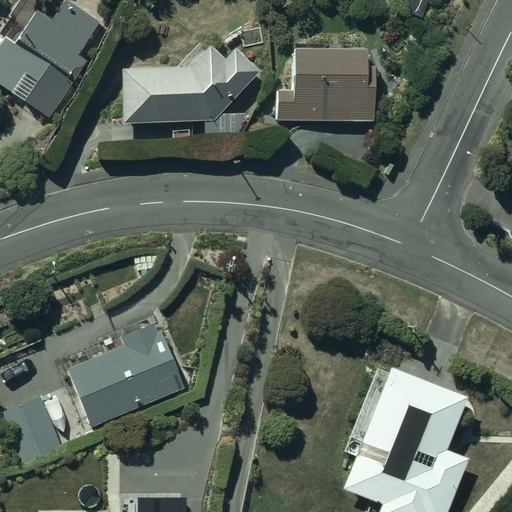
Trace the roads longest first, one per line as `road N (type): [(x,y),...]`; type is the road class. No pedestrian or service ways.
road 1 (unclassified): [(0,239),(105,210),(191,201),(292,211),(409,247)]
road 2 (residential): [(511,33),(409,247)]
